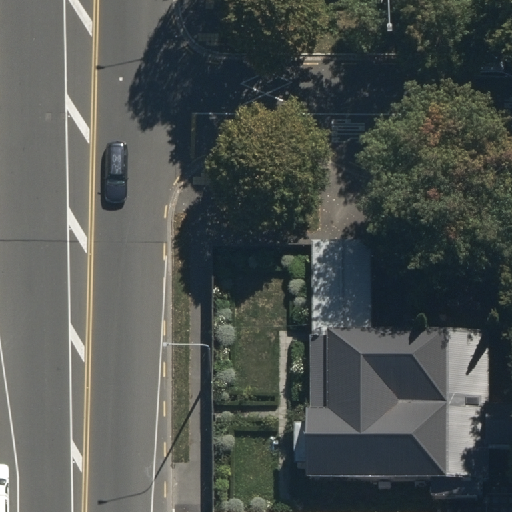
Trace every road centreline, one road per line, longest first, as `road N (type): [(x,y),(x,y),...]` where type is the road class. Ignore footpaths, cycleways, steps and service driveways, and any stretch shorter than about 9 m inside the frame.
road 1 (residential): [(90,116),(511,115)]
road 2 (primary): [(90,116),(82,511)]
